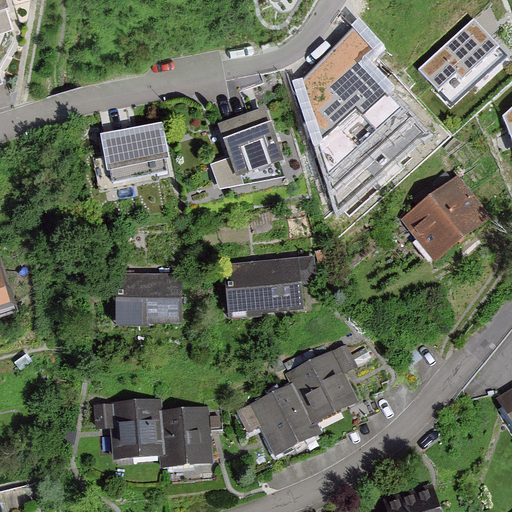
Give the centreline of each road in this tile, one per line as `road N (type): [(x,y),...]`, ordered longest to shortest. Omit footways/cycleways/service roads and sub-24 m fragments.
road 1 (residential): [(0,128),(276,60),(302,45),(334,0)]
road 2 (residential): [(257,511),(311,490),(386,443),(511,313)]
road 3 (track): [(446,384),(446,352),(504,256),(499,243),(481,240),(434,275)]
road 4 (track): [(17,123),(39,0)]
